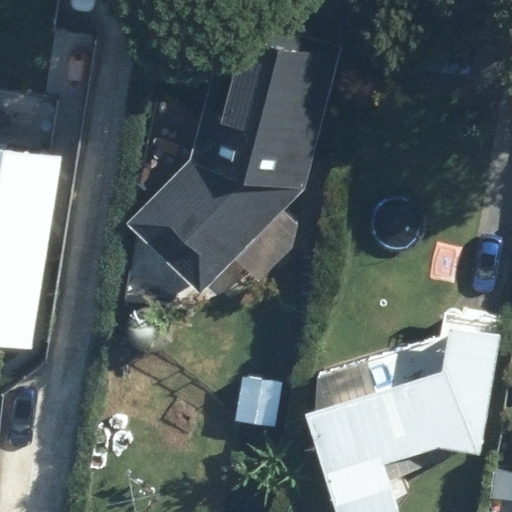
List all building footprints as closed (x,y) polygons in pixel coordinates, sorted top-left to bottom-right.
[(312,183),(348,42),(236,13),(201,150),(135,216),(210,289),(312,183)] [(65,152),(0,144),(0,336),(43,341),(65,152)] [(118,321),(119,326),(120,332),(122,337),(125,341),(129,345),(133,349),(138,351),(143,353),(148,353),(154,353),(159,352),(164,350),(168,347),(172,343),(176,339),(178,334),(180,329),(180,324),(180,318),(179,313),(177,308),(174,303),(170,299),(166,296),(161,294),(156,292),(151,291),(145,292),(140,293),(135,295),(130,298),(126,301),(123,306),(121,311),(119,316),(118,321)] [(398,453),(453,438),(489,446),(511,315),(455,306),(446,365),(388,383),(379,353),(327,368),(328,401),(319,404),(351,511),(384,511),(412,503),(398,453)] [(253,373),(246,415),(278,421),(285,378),(253,373)]
